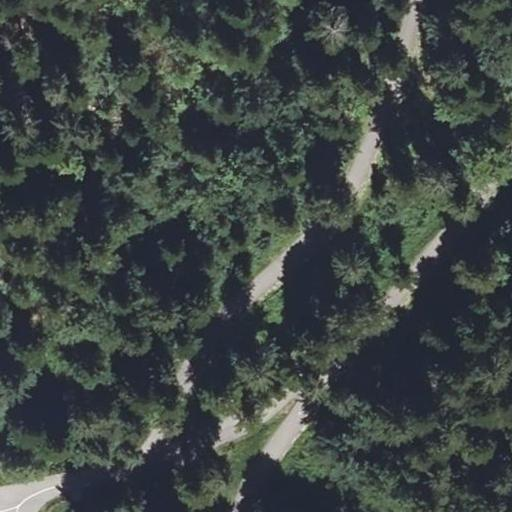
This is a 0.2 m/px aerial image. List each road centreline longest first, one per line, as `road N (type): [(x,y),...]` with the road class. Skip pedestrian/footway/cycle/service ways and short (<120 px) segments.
road 1 (unclassified): [(0,492),(130,460),(147,445),(227,324),(335,216),(404,0)]
road 2 (unclassified): [(511,171),(430,263),(255,417),(237,442),(212,511)]
